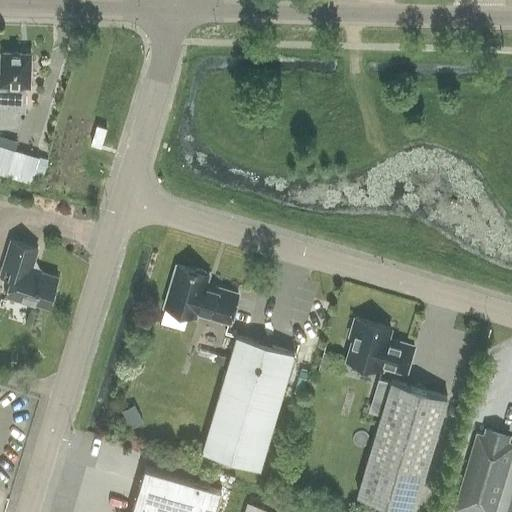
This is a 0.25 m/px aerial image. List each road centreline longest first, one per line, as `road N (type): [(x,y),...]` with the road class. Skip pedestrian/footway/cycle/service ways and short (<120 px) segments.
road 1 (unclassified): [(511,314),(126,197)]
road 2 (secondary): [(511,20),(176,14)]
road 3 (unclassified): [(30,511),(126,197)]
road 4 (unclassified): [(126,197),(176,14)]
road 5 (secondary): [(176,14),(0,8)]
